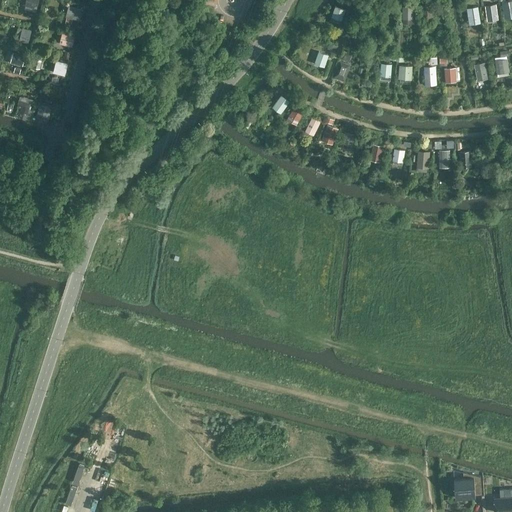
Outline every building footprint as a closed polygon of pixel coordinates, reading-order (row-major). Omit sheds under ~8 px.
[(76,5),(63,2),(60,12),(73,16),(76,5)] [(486,5),(488,20),(500,18),(497,3),(486,5)] [(425,18),(434,17),(434,5),(424,5),(425,18)] [(469,23),(481,23),(480,5),(468,6),(469,23)] [(330,15),(341,19),(345,9),(333,6),(330,15)] [(411,6),(399,6),(399,19),(411,18),(411,6)] [(26,34),(13,30),(10,41),(23,44),(26,34)] [(73,46),(76,34),(63,31),(60,43),(73,46)] [(325,67),(329,53),(319,50),(314,63),(325,67)] [(12,63),(24,64),(25,53),(13,52),(12,63)] [(510,73),(507,58),(497,60),(499,75),(510,73)] [(63,62),(50,59),(47,71),(60,74),(63,62)] [(349,65),(339,62),(335,78),(344,81),(349,65)] [(381,78),(392,79),(393,63),(381,62),(381,78)] [(487,62),(475,62),(476,77),(488,76),(487,62)] [(413,64),(400,64),(399,78),(412,78),(413,64)] [(424,65),(425,84),(438,84),(437,64),(424,65)] [(456,79),(454,66),(445,67),(447,80),(456,79)] [(273,106),(282,113),(291,100),(282,94),(273,106)] [(31,117),(34,98),(20,95),(17,114),(31,117)] [(303,107),(294,101),(284,116),(294,122),(303,107)] [(37,118),(50,120),(52,106),(39,104),(37,118)] [(315,135),(322,120),(313,115),(306,130),(315,135)] [(336,128),(327,125),(321,139),(331,143),(336,128)] [(342,148),(353,150),(355,134),(344,132),(342,148)] [(373,143),(371,160),(382,161),(384,144),(373,143)] [(393,163),(404,164),(406,149),(395,147),(393,163)] [(440,167),(451,167),(452,149),(440,149),(440,167)] [(501,149),(492,150),(494,161),(503,160),(501,149)] [(471,150),(460,151),(461,167),(472,166),(471,150)] [(430,153),(418,152),(417,164),(429,165),(430,153)] [(454,478),(456,498),(466,497),(466,500),(472,499),(472,497),(476,497),(475,494),(482,494),(480,476),(463,472),(463,478),(454,478)] [(501,498),(495,499),(495,511),(501,511),(511,511),(511,489),(501,490),(501,498)]
